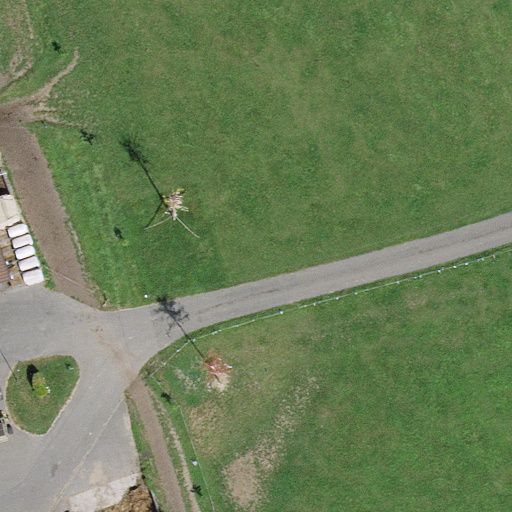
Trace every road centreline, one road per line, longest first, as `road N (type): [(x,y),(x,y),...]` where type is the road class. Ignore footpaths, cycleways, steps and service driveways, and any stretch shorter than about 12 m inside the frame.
road 1 (residential): [(105,333),(511,227)]
road 2 (track): [(14,124),(76,283),(105,333)]
road 3 (track): [(105,333),(156,441),(177,511)]
